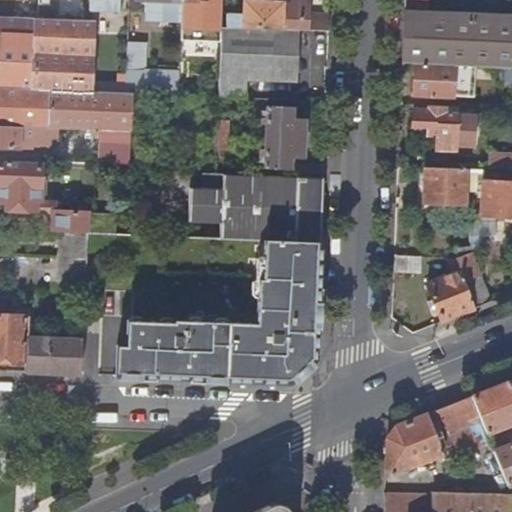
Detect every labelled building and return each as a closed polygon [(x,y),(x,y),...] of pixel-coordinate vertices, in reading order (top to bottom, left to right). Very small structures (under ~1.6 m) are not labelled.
[(39,0),(39,19),(56,20),(56,5),(50,5),(50,0),(39,0)] [(182,0),(149,0),(149,8),(151,8),(150,15),(153,19),(182,20),(182,0)] [(182,0),(182,20),(181,39),(192,40),(193,18),(192,18),(192,8),(191,8),(191,1),(210,2),(209,0),(182,0)] [(222,14),(222,28),(298,31),(330,32),(331,15),(310,14),(310,0),(266,0),(267,3),(246,2),(245,15),(222,14)] [(510,60),(511,59),(511,18),(426,15),(426,0),(404,0),(405,2),(403,65),(415,65),(467,66),(483,67),(500,67),(510,68),(510,60)] [(39,19),(0,17),(0,126),(56,129),(102,131),(131,132),(133,94),(127,93),(94,92),(97,22),(56,20),(39,19)] [(145,23),(129,22),(127,93),(133,94),(180,95),(180,74),(147,72),(149,27),(145,23)] [(222,28),(219,97),(244,98),(245,78),(296,80),(298,31),(222,28)] [(467,77),(467,66),(415,65),(414,95),(451,96),(452,76),(467,77)] [(510,68),(500,67),(500,82),(511,82),(511,71),(509,72),(510,68)] [(456,108),(415,106),(415,110),(413,111),(412,125),(415,128),(428,129),(428,133),(430,135),(437,135),(436,148),(438,151),(456,151),(456,146),(474,147),(475,117),(457,117),(456,117),(456,108)] [(268,107),(267,138),(305,139),(306,120),(293,120),(294,108),(268,107)] [(219,121),(218,135),(228,136),(229,121),(219,121)] [(55,148),(56,129),(0,126),(0,148),(26,150),(26,146),(55,148)] [(102,131),(101,163),(130,164),(131,132),(102,131)] [(228,151),(228,136),(218,135),(218,150),(228,151)] [(304,158),(305,139),(267,138),(265,168),(291,169),(292,158),(304,158)] [(511,154),(490,154),(489,171),(503,172),(511,171),(511,154)] [(300,177),(324,178),(325,165),(301,164),(300,177)] [(0,165),(0,201),(7,202),(7,209),(33,210),(34,210),(34,203),(41,204),(41,203),(42,168),(0,165)] [(466,171),(426,169),(425,203),(465,205),(465,193),(482,193),(483,183),(483,171),(466,171)] [(482,213),(482,215),(511,215),(511,171),(503,172),(489,171),(483,171),(483,183),(482,193),(482,213)] [(265,240),(321,242),(323,208),(298,207),(299,177),(225,175),(224,189),(191,188),(190,222),(223,223),(222,239),(265,240)] [(298,207),(323,208),(324,178),(300,177),(299,177),(298,207)] [(34,203),(34,210),(33,210),(33,212),(53,213),(53,212),(60,212),(60,208),(57,204),(41,203),(41,204),(34,203)] [(53,232),(61,232),(88,233),(89,213),(60,212),(53,212),(53,213),(53,232)] [(492,239),(492,227),(467,227),(467,239),(492,239)] [(61,232),(60,259),(87,260),(88,233),(61,232)] [(119,347),(117,377),(126,378),(131,378),(155,379),(185,380),(291,384),(316,359),(317,335),(321,242),(265,240),(265,257),(260,257),(257,259),(256,281),(260,281),(258,325),(134,320),(133,348),(119,347)] [(465,282),(476,310),(490,304),(470,249),(457,249),(456,260),(465,282)] [(422,258),(395,256),(395,273),(421,275),(422,258)] [(60,259),(59,283),(86,284),(87,260),(60,259)] [(442,323),(476,310),(465,282),(456,260),(448,259),(453,275),(427,285),(442,323)] [(24,360),(27,360),(28,338),(29,312),(22,311),(22,317),(0,315),(0,359),(10,360),(12,362),(22,363),(24,360)] [(27,360),(27,374),(35,374),(71,376),(83,376),(84,340),(28,338),(27,360)] [(511,380),(471,397),(487,434),(511,423),(511,380)] [(439,410),(396,427),(387,438),(386,476),(391,475),(444,454),(441,447),(446,445),(441,433),(447,430),(458,458),(491,445),(487,434),(471,397),(439,410)] [(511,443),(493,451),(508,486),(511,484),(511,443)] [(511,511),(511,497),(385,493),(384,511),(511,511)]
